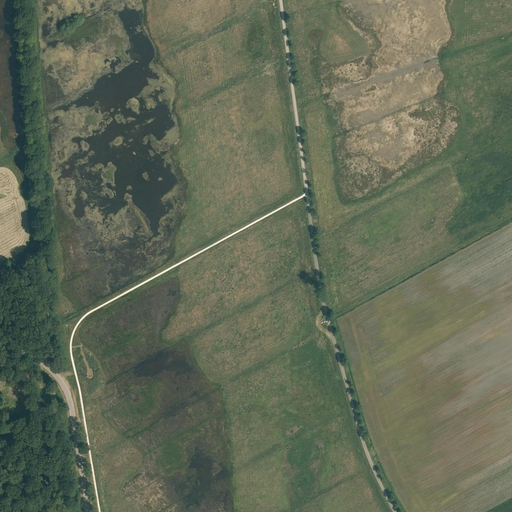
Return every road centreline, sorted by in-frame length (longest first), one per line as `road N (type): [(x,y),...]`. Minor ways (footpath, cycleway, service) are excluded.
road 1 (unclassified): [(394,511),(360,433),(318,280),(280,0)]
road 2 (tertiary): [(88,511),(65,388),(0,334)]
